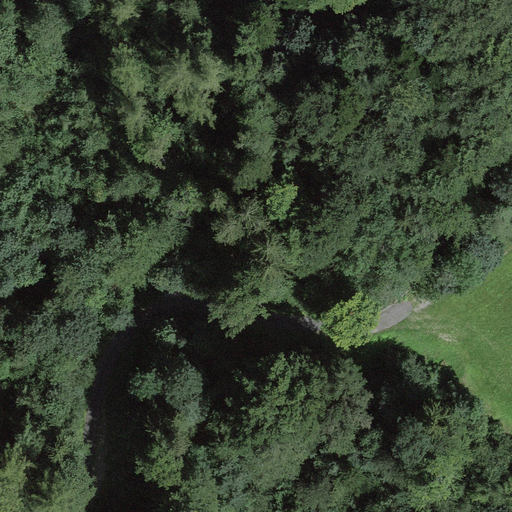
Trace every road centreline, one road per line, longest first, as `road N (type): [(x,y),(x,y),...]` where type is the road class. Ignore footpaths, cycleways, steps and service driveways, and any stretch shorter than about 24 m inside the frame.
road 1 (track): [(511,130),(458,217),(420,264),(369,307),(301,325),(181,303),(125,335),(102,375),(72,511)]
road 2 (track): [(323,324),(389,317),(511,242)]
